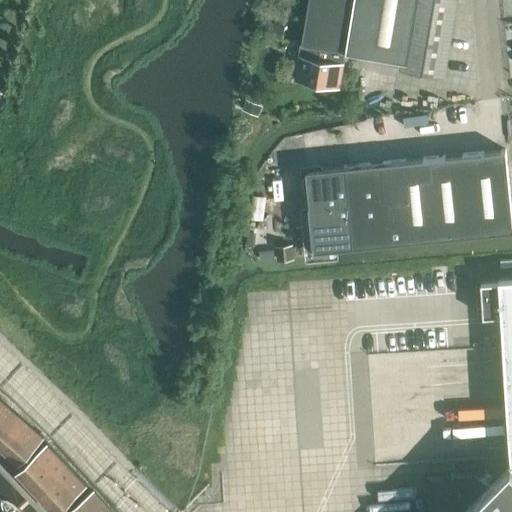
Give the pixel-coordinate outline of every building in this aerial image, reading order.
[(309,0),(302,43),(347,51),(401,61),(400,67),(444,75),(456,0),(309,0)] [(284,24),(269,21),(267,33),(282,36),(284,24)] [(340,87),(347,51),(302,43),(300,43),(294,80),(340,87)] [(241,111),(255,117),(261,104),(247,97),(241,111)] [(315,248),(511,228),(511,213),(506,149),(307,169),(315,248)] [(277,259),(292,258),(291,243),(276,244),(277,259)] [(464,511),(511,511),(511,277),(481,279),(484,314),(501,312),(511,465),(464,511)] [(0,450),(18,466),(44,437),(0,398),(0,450)] [(47,442),(15,472),(52,511),(57,511),(87,485),(47,442)] [(453,511),(462,511),(484,490),(477,483),(451,510),(453,511)] [(112,511),(94,491),(66,511),(112,511)]
